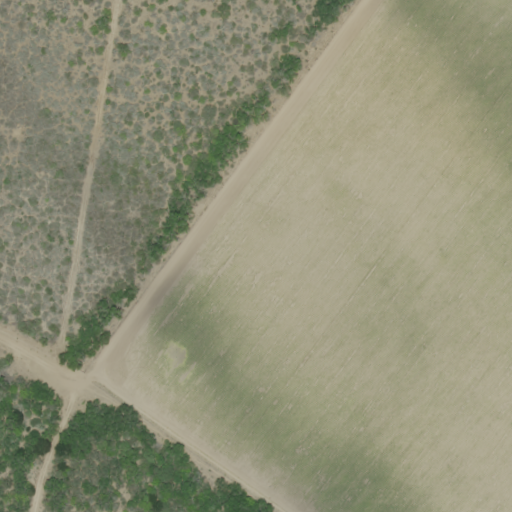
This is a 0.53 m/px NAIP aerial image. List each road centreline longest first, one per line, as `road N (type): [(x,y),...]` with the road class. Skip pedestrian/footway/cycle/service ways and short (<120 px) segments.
road 1 (residential): [(81,356),(349,0)]
road 2 (residential): [(289,511),(81,356),(0,319)]
road 3 (residential): [(47,511),(59,444),(110,378)]
